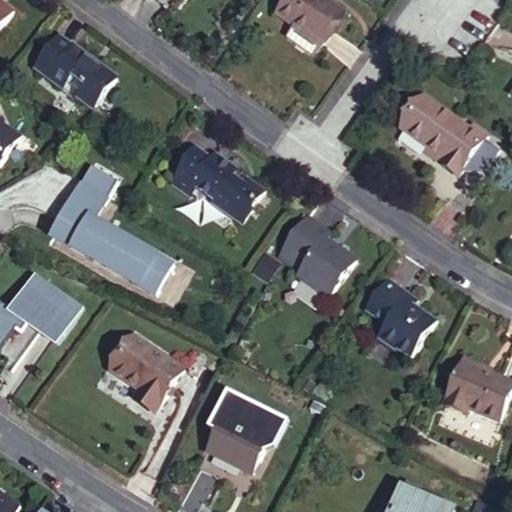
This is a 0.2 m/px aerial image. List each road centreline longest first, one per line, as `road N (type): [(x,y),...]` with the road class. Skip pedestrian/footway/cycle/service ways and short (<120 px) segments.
road 1 (residential): [(309,157),(87,0)]
road 2 (residential): [(511,285),(309,157)]
road 3 (residential): [(424,0),(309,157)]
road 4 (residential): [(0,431),(121,511)]
